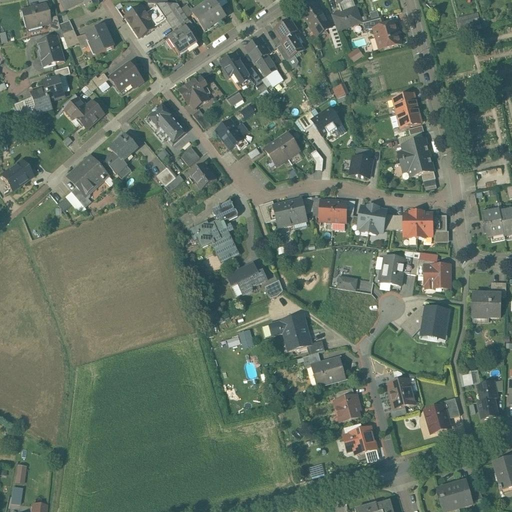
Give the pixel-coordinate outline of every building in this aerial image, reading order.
[(60,0),(65,11),(84,2),(88,0),(60,0)] [(88,0),(84,2),(87,9),(99,4),(97,0),(88,0)] [(214,0),(193,14),(205,32),(226,18),(214,0)] [(177,5),(150,4),(142,11),(154,29),(166,21),(174,32),(184,25),(188,22),(177,5)] [(314,4),(300,13),(316,38),(326,32),(322,25),(326,23),(314,4)] [(45,6),(22,11),(26,28),(40,24),(41,27),(49,25),(49,24),(48,20),(45,6)] [(355,7),(341,13),(332,16),(338,32),(361,23),(355,7)] [(142,11),(140,8),(125,18),(139,39),(154,29),(142,11)] [(477,15),(456,20),(459,31),(480,25),(477,15)] [(57,17),(48,20),(49,24),(49,25),(51,33),(60,31),(59,26),(57,17)] [(380,18),(362,23),(365,34),(374,31),(374,30),(382,28),(380,18)] [(299,35),(290,20),(274,30),(282,43),(280,44),(281,46),(290,60),(305,51),(301,45),(299,46),(296,41),(300,38),(298,36),(299,35)] [(195,29),(189,21),(188,22),(184,25),(189,33),(195,29)] [(69,22),(59,26),(60,31),(62,35),(73,31),(69,22)] [(382,28),(374,30),(374,31),(377,40),(380,41),(382,50),(400,45),(398,38),(400,35),(397,33),(394,24),(382,28)] [(184,25),(174,32),(176,35),(169,40),(179,55),(196,44),(189,33),(184,25)] [(104,26),(86,35),(96,57),(114,48),(104,26)] [(51,33),(50,33),(52,39),(57,38),(57,40),(63,38),(62,35),(60,31),(51,33)] [(73,31),(62,35),(63,38),(67,49),(79,44),(73,31)] [(336,32),(330,34),(335,47),(341,45),(336,32)] [(52,39),(36,44),(42,65),(50,62),(56,65),(64,63),(57,40),(57,38),(52,39)] [(276,71),(267,56),(270,54),(260,40),(245,50),(254,64),(255,63),(265,78),(268,76),(272,82),(279,77),(276,72),(276,71)] [(285,63),(290,60),(281,46),(276,49),(285,63)] [(358,48),(346,54),(351,63),(362,57),(358,48)] [(235,55),(221,65),(230,79),(234,76),(241,86),(251,80),(246,73),(235,55)] [(129,65),(110,80),(119,94),(131,86),(133,88),(142,82),(129,65)] [(68,68),(54,72),(56,79),(58,78),(58,79),(70,75),(68,68)] [(264,85),(252,69),(246,73),(251,80),(257,90),(264,85)] [(96,81),(93,83),(97,88),(108,81),(104,75),(96,81)] [(44,89),(36,92),(36,93),(30,95),(34,110),(35,110),(40,113),(51,110),(49,103),(60,99),(62,94),(63,94),(58,79),(58,78),(56,79),(52,80),(52,79),(42,82),(44,89)] [(94,78),(86,86),(92,93),(97,88),(93,83),(96,81),(94,78)] [(200,79),(195,82),(195,81),(178,92),(187,106),(190,104),(194,110),(208,101),(201,90),(206,87),(200,79)] [(331,89),(338,103),(349,98),(342,84),(331,89)] [(237,93),(227,100),(231,106),(241,100),(237,93)] [(413,95),(393,100),(397,115),(417,109),(413,95)] [(75,96),(62,109),(66,114),(79,102),(75,96)] [(23,101),(13,105),(18,117),(27,114),(23,101)] [(85,108),(79,102),(66,114),(72,121),(75,118),(87,131),(103,116),(91,103),(85,108)] [(161,106),(147,118),(148,119),(145,121),(155,133),(162,127),(171,119),(172,119),(161,106)] [(249,107),(240,114),(245,120),(254,113),(249,107)] [(417,109),(397,115),(401,130),(421,125),(417,109)] [(211,127),(198,111),(192,116),(204,131),(211,127)] [(315,122),(312,124),(313,126),(321,138),(340,126),(331,111),(315,122)] [(304,132),(313,126),(312,124),(315,122),(310,113),(297,121),(304,132)] [(185,134),(171,119),(162,127),(176,143),(185,134)] [(230,122),(215,133),(230,152),(244,141),(230,122)] [(247,133),(242,136),(247,145),(252,141),(247,133)] [(137,150),(125,135),(109,149),(114,154),(122,163),(137,150)] [(287,135),(276,142),(287,160),(299,152),(287,135)] [(425,141),(402,147),(403,153),(398,154),(400,164),(429,156),(425,141)] [(276,142),(264,150),(276,168),(287,160),(276,142)] [(199,159),(190,148),(180,157),(188,168),(199,159)] [(122,163),(114,154),(112,156),(109,156),(107,158),(107,161),(105,162),(121,181),(131,173),(122,163)] [(429,156),(400,164),(403,174),(408,172),(410,179),(421,176),(433,173),(433,172),(429,156)] [(90,157),(70,175),(79,185),(77,188),(86,198),(108,177),(90,157)] [(372,163),(353,159),(350,177),(369,181),(372,163)] [(21,162),(0,176),(11,193),(33,178),(21,162)] [(215,181),(204,165),(190,175),(201,191),(215,181)] [(166,169),(156,178),(164,188),(175,179),(166,169)] [(433,173),(421,176),(423,183),(434,181),(435,180),(433,173)] [(164,188),(168,194),(183,182),(179,176),(175,179),(164,188)] [(86,198),(77,188),(71,193),(83,208),(90,202),(86,198)] [(311,199),(301,201),(304,215),(312,213),(311,199)] [(301,200),(288,203),(293,226),(294,225),(293,223),(306,220),(304,215),(301,201),(301,200)] [(272,202),(259,207),(265,225),(276,221),(274,215),(275,215),(273,207),(272,202)] [(333,203),(320,202),(319,223),(332,223),(333,203)] [(273,207),(275,215),(274,215),(276,221),(278,229),(293,226),(288,203),(273,207)] [(346,204),(333,203),(332,223),(345,224),(345,217),(346,212),(346,204)] [(229,204),(214,212),(219,221),(221,224),(235,217),(229,204)] [(367,208),(361,207),(359,218),(358,226),(357,230),(361,231),(360,234),(368,235),(373,208),(367,207),(367,208)] [(378,209),(373,208),(368,235),(376,236),(377,233),(382,234),(383,230),(385,216),(386,212),(378,210),(378,209)] [(511,211),(499,214),(503,235),(504,238),(511,236),(511,211)] [(499,212),(483,215),(487,239),(503,235),(499,214),(499,212)] [(416,214),(409,214),(409,215),(403,215),(403,217),(403,231),(403,238),(408,238),(408,240),(416,240),(416,214)] [(432,215),(423,215),(423,214),(416,214),(416,240),(425,240),(425,238),(432,238),(432,215)] [(394,217),(385,216),(383,230),(392,232),(392,231),(394,217)] [(433,227),(434,243),(447,242),(446,216),(435,216),(436,227),(433,227)] [(403,217),(394,217),(392,231),(403,231),(403,217)] [(219,221),(208,226),(207,223),(189,232),(194,243),(197,241),(201,250),(211,245),(220,265),(239,256),(229,236),(227,237),(221,224),(219,221)] [(424,254),(420,254),(418,261),(417,268),(423,268),(424,267),(430,267),(430,262),(423,261),(424,254)] [(404,261),(384,257),(382,271),(379,271),(378,281),(380,282),(380,284),(400,287),(403,274),(405,261),(404,261)] [(418,261),(404,258),(404,261),(405,261),(403,274),(416,276),(417,268),(418,261)] [(252,266),(227,279),(232,289),(238,286),(243,296),(251,292),(250,290),(266,282),(262,273),(257,275),(252,266)] [(430,267),(424,267),(423,268),(424,286),(424,292),(434,291),(434,290),(450,290),(449,267),(430,267)] [(357,281),(339,278),(337,288),(354,292),(357,281)] [(279,281),(265,288),(270,300),(277,297),(283,292),(279,281)] [(506,284),(490,284),(490,295),(491,295),(491,297),(499,297),(499,298),(505,298),(506,284)] [(490,295),(472,294),(472,316),(488,317),(488,319),(499,319),(499,298),(499,297),(491,297),(491,295),(490,295)] [(416,314),(412,317),(411,316),(399,327),(412,338),(419,330),(420,330),(424,307),(421,307),(415,313),(416,314)] [(448,311),(424,307),(420,330),(420,331),(422,331),(429,332),(428,339),(437,340),(438,333),(444,334),(444,335),(446,335),(450,311),(448,311)] [(302,317),(281,323),(289,352),(306,347),(310,346),(302,317)] [(249,329),(237,333),(242,349),(254,346),(249,329)] [(322,342),(310,346),(306,347),(309,357),(318,354),(324,353),(322,342)] [(309,357),(302,359),(305,370),(312,368),(312,367),(321,364),(318,354),(309,357)] [(321,364),(312,367),(312,368),(318,387),(344,380),(338,360),(321,364)] [(469,375),(462,377),(464,387),(471,386),(469,375)] [(405,376),(397,378),(399,383),(408,381),(409,385),(415,383),(414,377),(405,376)] [(399,383),(387,386),(394,410),(414,405),(409,385),(408,381),(399,383)] [(493,383),(477,386),(480,403),(477,403),(481,421),(498,417),(496,408),(494,400),(497,400),(493,383)] [(352,390),(335,394),(337,402),(354,397),(352,390)] [(354,397),(337,402),(334,403),(336,411),(339,410),(341,417),(342,423),(359,418),(356,408),(359,407),(356,396),(354,397)] [(455,400),(442,403),(443,407),(447,420),(460,417),(455,400)] [(443,407),(424,412),(427,420),(431,434),(450,429),(447,420),(443,407)] [(365,424),(347,428),(349,434),(366,429),(365,424)] [(366,429),(349,434),(351,441),(350,441),(350,442),(351,442),(353,450),(352,450),(353,451),(354,451),(354,454),(357,455),(374,451),(376,448),(371,430),(368,429),(366,429)] [(511,459),(493,465),(500,488),(498,488),(499,492),(511,488),(511,459)] [(13,483),(22,484),(26,466),(16,464),(13,483)] [(476,481),(465,484),(470,503),(482,500),(476,481)] [(455,486),(437,491),(437,492),(440,491),(442,498),(439,499),(443,511),(448,511),(453,511),(453,509),(462,507),(462,508),(471,506),(465,484),(465,483),(463,483),(464,485),(455,487),(455,486)] [(22,490),(13,489),(11,505),(19,506),(22,490)] [(383,511),(389,503),(376,506),(375,505),(355,511),(383,511)] [(391,511),(389,503),(383,511),(391,511)]
